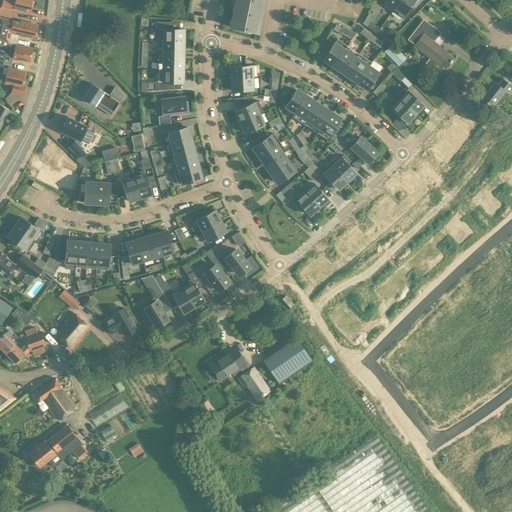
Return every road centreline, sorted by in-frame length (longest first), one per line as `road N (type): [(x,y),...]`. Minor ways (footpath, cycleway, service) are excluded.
road 1 (residential): [(511,225),(374,361),(436,437),(511,389)]
road 2 (residential): [(0,372),(27,378),(166,345),(281,268)]
road 3 (residential): [(208,41),(304,74),(403,154)]
road 4 (residential): [(227,185),(106,223),(78,222),(32,200)]
road 5 (secondary): [(0,182),(43,97),(62,0)]
road 6 (residential): [(281,268),(403,154)]
road 7 (residential): [(403,154),(501,34)]
road 8 (residential): [(208,41),(208,105),(227,185)]
